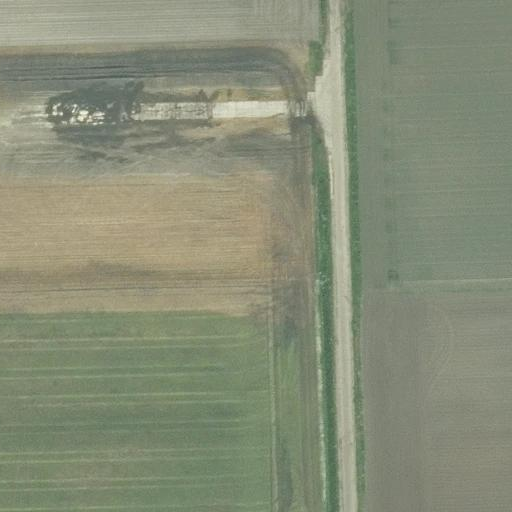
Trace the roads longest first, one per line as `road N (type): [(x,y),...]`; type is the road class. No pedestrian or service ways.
road 1 (unclassified): [(348,511),(340,107)]
road 2 (unclassified): [(340,107),(79,115)]
